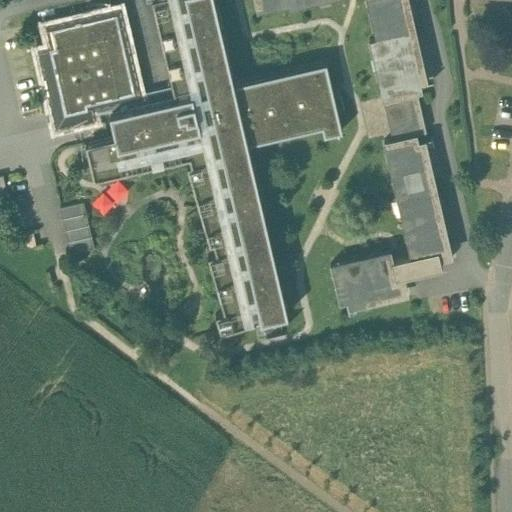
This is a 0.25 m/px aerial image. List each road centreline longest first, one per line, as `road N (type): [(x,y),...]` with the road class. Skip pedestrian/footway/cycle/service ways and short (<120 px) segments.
road 1 (residential): [(503,387),(502,277),(511,217)]
road 2 (residential): [(508,511),(503,387)]
